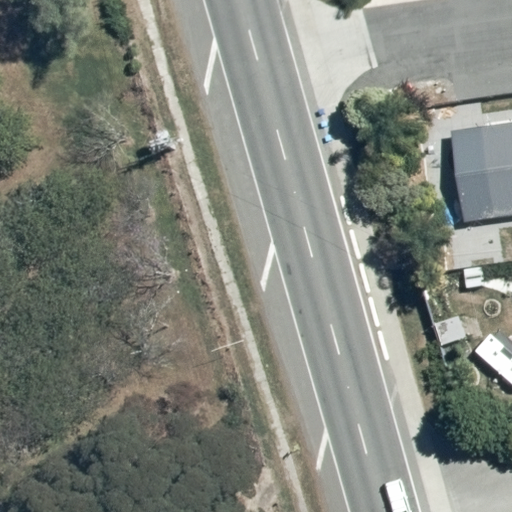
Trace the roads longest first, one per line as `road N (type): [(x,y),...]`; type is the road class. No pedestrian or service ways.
road 1 (secondary): [(383,506),(240,0)]
road 2 (residential): [(511,481),(383,506)]
